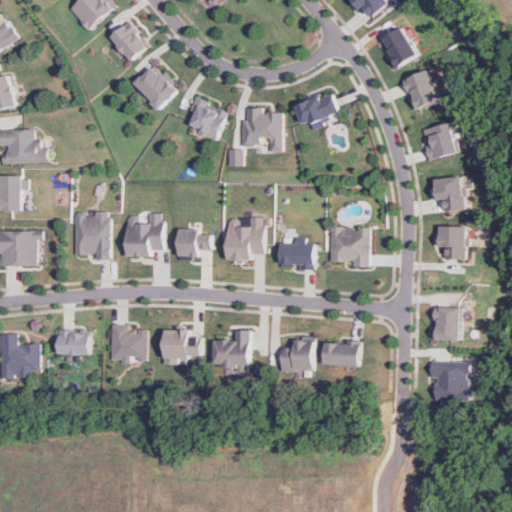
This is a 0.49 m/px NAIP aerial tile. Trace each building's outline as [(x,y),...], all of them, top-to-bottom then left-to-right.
[(81,0),(73,8),(93,29),(119,4),(115,0),(81,0)] [(374,17),(392,1),(391,0),(350,0),(359,11),(365,6),(374,17)] [(0,51),(22,40),(11,19),(3,23),(0,17),(0,51)] [(114,35),(134,60),(152,45),(133,20),(114,35)] [(398,68),(422,53),(405,26),(384,39),(395,56),(392,58),(398,68)] [(138,82),(163,108),(183,89),(158,63),(138,82)] [(417,110),(444,100),(432,69),(405,79),(417,110)] [(0,76),(0,110),(21,104),(13,73),(0,76)] [(315,128),(327,125),(325,117),(342,113),(337,92),(322,96),(322,93),(298,100),(304,123),(313,120),(315,128)] [(231,110),(199,97),(188,125),(220,138),(231,110)] [(286,151),(285,111),(266,111),(266,106),(250,107),(250,119),(247,119),(247,145),(264,145),(264,137),(274,137),(274,151),(286,151)] [(462,152),(457,130),(462,129),(460,120),(425,128),(431,158),(462,152)] [(6,162),(50,160),(50,146),(44,147),(43,138),(38,138),(37,128),(0,128),(0,144),(5,144),(6,162)] [(246,165),(246,148),(232,148),(232,165),(246,165)] [(3,210),(25,209),(25,188),(32,188),(32,174),(2,175),(3,210)] [(436,178),(438,199),(447,198),(448,211),(470,208),(466,175),(436,178)] [(78,253),(99,253),(99,258),(114,258),(113,210),(98,210),(98,212),(78,212),(78,253)] [(155,255),(154,249),(166,249),(166,212),(152,212),(152,221),(130,221),(130,255),(155,255)] [(231,218),(230,259),(254,260),(255,252),(266,253),(268,216),(254,215),(253,225),(241,225),(241,218),(231,218)] [(470,258),(470,225),(442,224),(442,246),(449,246),(448,258),(470,258)] [(371,265),(372,227),(334,226),(333,260),(355,260),(355,265),(371,265)] [(39,265),(40,238),(46,238),(46,230),(0,228),(0,253),(4,253),(4,264),(39,265)] [(214,249),(215,233),(203,233),(203,228),(182,228),(182,257),(202,258),(202,249),(214,249)] [(317,268),(317,242),(283,242),(283,265),(302,266),(302,268),(317,268)] [(439,306),(466,307),(464,339),(440,338),(440,332),(436,332),(437,324),(442,325),(442,320),(439,320),(439,306)] [(150,329),(132,329),(132,324),(115,323),(114,359),(123,359),(123,360),(150,361),(150,329)] [(205,354),(205,335),(194,336),(193,327),(168,328),(169,363),(190,362),(190,354),(205,354)] [(252,329),(239,328),(239,339),(217,339),(217,366),(252,367),(252,329)] [(61,353),(93,354),(93,332),(74,331),(74,335),(62,334),(61,353)] [(5,376),(33,376),(33,369),(43,369),(43,343),(20,343),(20,332),(5,332),(5,376)] [(317,337),(297,336),(297,346),(285,345),(284,369),(317,370),(317,337)] [(328,341),(327,362),(362,366),(364,340),(350,339),(350,342),(343,342),(328,341)] [(435,360),(476,361),(475,373),(471,373),(471,377),(474,378),(474,388),(476,388),(476,399),(440,399),(440,390),(439,390),(439,382),(442,382),(442,376),(436,376),(435,360)]
